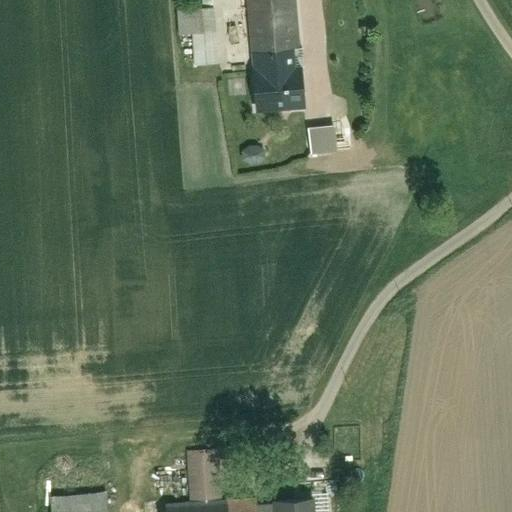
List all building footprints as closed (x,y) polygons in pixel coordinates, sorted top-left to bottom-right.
[(250,0),(257,107),(309,105),(303,0),(250,0)] [(193,64),(218,64),(217,13),(192,13),(193,64)] [(317,130),(318,157),(342,156),(341,129),(317,130)] [(256,511),(256,501),(225,502),(224,449),(192,450),(193,502),(170,503),(170,511),(256,511)] [(56,511),(110,511),(110,497),(56,499),(56,511)] [(272,504),(272,511),(325,511),(325,502),(272,504)]
